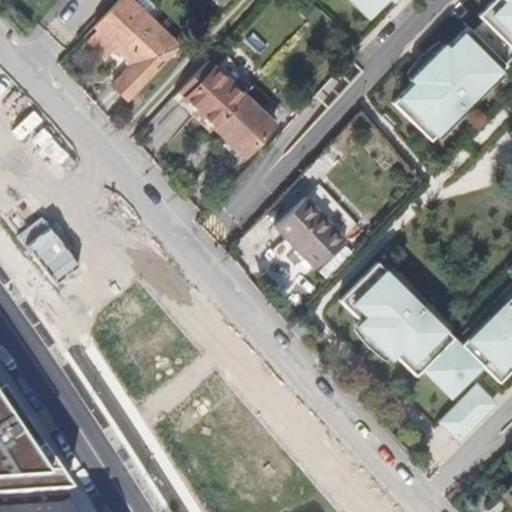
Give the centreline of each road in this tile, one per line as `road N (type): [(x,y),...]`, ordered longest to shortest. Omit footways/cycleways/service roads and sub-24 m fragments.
road 1 (residential): [(424,511),(22,77)]
road 2 (tertiary): [(0,313),(129,511)]
road 3 (unknown): [(350,89),(189,257)]
